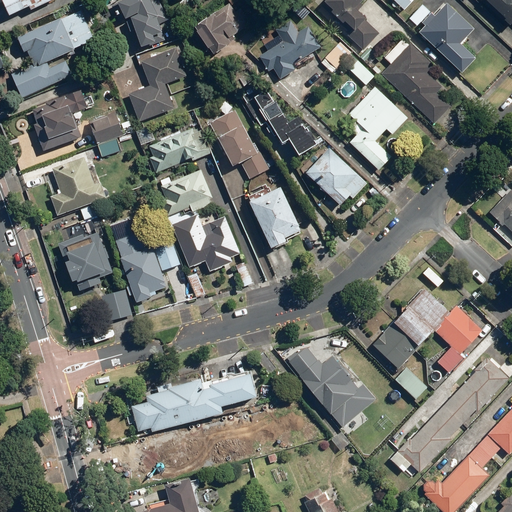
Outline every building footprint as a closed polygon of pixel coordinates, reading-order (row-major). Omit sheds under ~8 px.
[(10,0),(16,13),(48,0),(10,0)] [(137,16),(149,43),(159,38),(157,33),(165,30),(161,21),(164,20),(155,0),(121,0),(129,19),(137,16)] [(363,0),(330,0),(330,1),(337,7),(333,11),(346,22),(349,19),(356,25),(349,34),(366,48),(381,31),(369,20),(372,16),(359,5),(363,0)] [(416,0),(395,0),(406,10),(416,0)] [(511,0),(490,0),(511,20),(511,0)] [(238,12),(229,1),(196,28),(217,54),(236,39),(235,37),(255,21),(244,7),(238,12)] [(428,25),(423,31),(465,71),(479,57),(464,42),(477,29),(450,3),(447,5),(444,2),(425,22),(428,25)] [(418,25),(432,11),(424,4),(411,18),(418,25)] [(20,36),(31,62),(90,39),(80,13),(20,36)] [(282,34),(267,43),(270,50),(261,55),(272,75),(278,72),(281,77),(298,68),(295,62),(321,48),(310,28),(301,33),(294,20),(279,28),(282,34)] [(404,39),(386,57),(391,63),(383,72),(436,124),(453,106),(440,93),(445,87),(430,72),(436,65),(412,42),(410,44),(404,39)] [(354,52),(342,40),(322,61),(334,73),(346,60),(353,53),(354,52)] [(188,76),(177,46),(142,60),(152,85),(132,93),(145,122),(178,108),(168,84),(188,76)] [(351,69),(367,85),(376,76),(353,53),(346,60),(353,67),(351,69)] [(20,79),(27,96),(74,76),(67,59),(20,79)] [(377,139),(389,128),(395,134),(411,118),(379,84),(350,112),(357,119),(351,124),(359,133),(352,140),(380,170),(394,157),(377,139)] [(69,91),(52,98),(38,102),(38,104),(30,107),(47,148),(85,132),(77,111),(96,105),(90,86),(69,93),(69,91)] [(304,152),(321,142),(304,114),(293,120),(273,88),(260,96),(288,142),(295,137),(304,152)] [(253,178),(270,169),(239,110),(213,124),(222,141),(225,139),(239,165),(244,162),(253,178)] [(101,139),(124,131),(118,114),(96,121),(101,139)] [(196,132),(194,127),(150,145),(161,172),(194,158),(195,161),(212,154),(202,130),(196,132)] [(125,150),(120,135),(99,142),(104,157),(125,150)] [(329,148),(306,173),(341,205),(364,181),(329,148)] [(58,210),(68,206),(69,209),(101,197),(107,195),(103,179),(95,181),(86,155),(54,167),(62,190),(53,193),(58,210)] [(195,211),(214,203),(212,197),(215,196),(203,169),(174,182),(171,175),(162,179),(176,212),(192,205),(195,211)] [(305,229),(286,186),(255,200),(275,246),(291,239),(290,236),(305,229)] [(511,188),(490,211),(505,225),(508,222),(511,225),(511,188)] [(104,214),(99,202),(82,209),(87,221),(104,214)] [(234,256),(243,252),(228,215),(206,224),(201,212),(176,222),(193,265),(209,259),(213,270),(236,261),(234,256)] [(184,264),(170,224),(135,235),(131,222),(114,227),(139,302),(156,296),(154,290),(169,285),(164,271),(184,264)] [(66,243),(81,286),(118,274),(104,231),(66,243)] [(456,310),(428,284),(410,304),(411,305),(397,320),(422,343),(436,328),(437,330),(456,310)] [(137,313),(128,288),(104,297),(113,322),(137,313)] [(453,345),(439,360),(451,371),(466,355),(462,352),(485,328),(460,305),(456,310),(437,330),(453,345)] [(422,344),(396,319),(375,342),(401,366),(422,344)] [(333,413),(344,425),(377,396),(364,381),(362,383),(335,353),(325,361),(309,344),(300,352),(298,350),(289,358),(307,377),(305,379),(334,412),(333,413)] [(422,471),(454,437),(452,434),(478,407),(480,409),(511,376),(489,354),(477,367),(479,369),(413,438),(412,437),(393,456),(407,469),(413,463),(422,471)] [(429,386),(407,365),(396,377),(418,397),(429,386)] [(207,384),(205,376),(177,384),(176,380),(159,385),(160,388),(147,392),(149,400),(134,404),(140,428),(153,424),(154,429),(227,409),(225,404),(260,394),(254,371),(207,384)] [(261,405),(239,413),(243,422),(264,414),(261,405)] [(511,408),(490,432),(511,452),(511,450),(511,408)] [(190,430),(154,439),(162,472),(231,456),(224,426),(211,429),(212,431),(191,436),(190,430)] [(352,441),(343,430),(332,438),(342,449),(352,441)] [(488,434),(470,453),(483,466),(501,446),(488,434)] [(483,466),(470,453),(443,482),(439,478),(425,492),(446,511),(454,511),(491,473),(483,466)] [(202,511),(193,474),(167,481),(172,502),(141,510),(141,511),(202,511)] [(307,498),(304,500),(310,511),(345,511),(331,485),(323,490),(321,487),(305,495),(307,498)] [(511,511),(511,497),(497,511),(511,511)]
